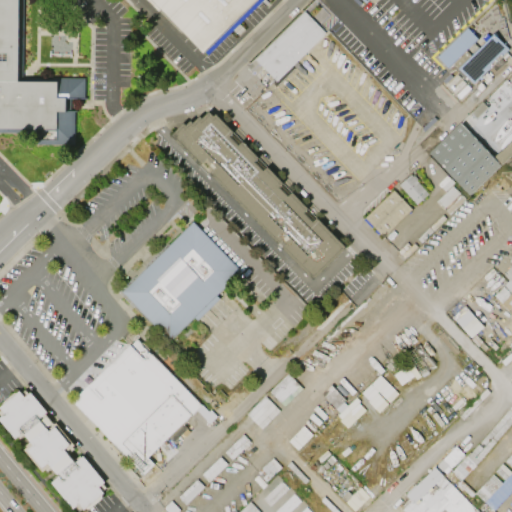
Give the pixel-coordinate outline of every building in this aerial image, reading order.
[(0,0),(0,133),(35,133),(35,144),(75,144),(75,110),(66,109),(66,98),(85,98),(85,77),(22,77),(22,0),(0,0)] [(256,0),(204,52),(153,0),(256,0)] [(324,31),(275,79),(254,57),(303,9),(324,31)] [(478,38),(448,68),(437,56),(467,27),(478,38)] [(458,68),(473,83),(508,49),(493,33),(458,68)] [(169,137),(312,284),(346,251),(214,115),(212,118),(207,114),(201,121),(198,118),(191,125),(189,122),(185,126),(183,124),(169,137)] [(428,152),(460,122),(501,164),(469,195),(428,152)] [(416,204),(398,184),(410,174),(412,176),(414,174),(417,178),(415,179),(428,193),(416,204)] [(412,208),(383,236),(364,217),(393,189),(412,208)] [(192,223),(120,294),(169,344),(194,319),(197,322),(219,300),(215,297),(241,272),(192,223)] [(202,407),(147,459),(153,466),(142,477),(70,401),(72,399),(104,369),(137,338),(202,407)] [(287,374),(268,393),(280,405),(299,386),(287,374)] [(18,390),(0,404),(0,412),(3,416),(0,418),(0,422),(14,440),(21,434),(31,446),(23,452),(41,474),(48,468),(56,478),(48,485),(69,511),(90,511),(108,498),(100,489),(105,485),(82,457),(74,464),(66,454),(73,448),(66,438),(63,440),(53,428),(47,433),(43,428),(50,422),(45,417),(48,415),(29,392),(23,396),(18,390)] [(246,415),(261,431),(280,412),(264,397),(246,415)] [(223,454),(231,462),(250,443),(243,435),(223,454)] [(406,511),(403,509),(412,500),(407,495),(457,446),(465,455),(443,476),(476,511),(477,509),(480,511),(406,511)] [(201,475),(209,484),(227,466),(220,458),(201,475)] [(511,471),(511,472),(502,464),(474,493),(493,511),(511,490),(511,471)] [(178,498),(185,506),(204,488),(196,480),(178,498)] [(261,500),(270,508),(289,491),(281,482),(261,500)] [(293,495),(275,511),(292,511),(301,503),(293,495)] [(162,509),(164,511),(178,511),(180,511),(171,501),(162,509)] [(260,511),(251,502),(239,511),(260,511)]
